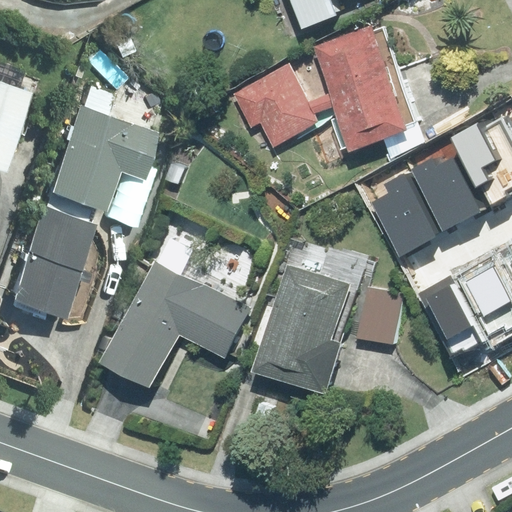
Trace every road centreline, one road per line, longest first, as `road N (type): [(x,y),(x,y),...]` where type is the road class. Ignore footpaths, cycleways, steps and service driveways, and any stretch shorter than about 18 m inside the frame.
road 1 (tertiary): [(0,441),(202,511)]
road 2 (tertiary): [(328,511),(415,479),(511,425)]
